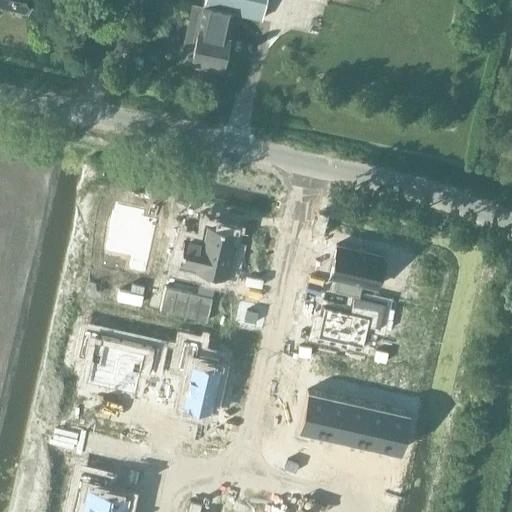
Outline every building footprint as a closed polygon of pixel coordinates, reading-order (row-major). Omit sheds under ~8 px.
[(0,0),(0,7),(28,15),(31,0),(0,0)] [(265,0),(203,0),(203,6),(233,13),(261,19),(265,0)] [(192,54),(190,60),(222,67),(229,37),(227,36),(233,13),(203,6),(192,54)] [(129,270),(146,274),(158,219),(144,216),(146,210),(116,203),(114,211),(113,211),(109,229),(110,229),(106,250),(132,256),(129,270)] [(235,248),(230,246),(234,230),(207,224),(203,240),(184,236),(177,266),(197,270),(196,271),(223,277),(224,276),(229,277),(235,248)] [(337,279),(334,291),(359,297),(362,284),(376,288),(379,274),(383,275),(387,259),(383,259),(383,256),(337,245),(329,277),(337,279)] [(162,311),(201,320),(206,297),(167,288),(162,311)] [(432,296),(424,294),(421,306),(429,308),(432,296)] [(316,336),(363,347),(368,325),(379,328),(385,303),(354,296),(350,311),(323,305),(321,316),(317,315),(313,332),(317,333),(316,336)] [(84,328),(79,354),(91,357),(86,380),(110,386),(121,337),(84,328)] [(121,337),(110,386),(134,391),(140,368),(153,371),(158,345),(121,337)] [(190,369),(183,402),(209,408),(213,392),(217,393),(221,375),(217,374),(221,357),(196,351),(198,342),(183,338),(177,366),(190,369)] [(336,360),(328,358),(325,370),(333,372),(336,360)] [(341,374),(343,362),(336,360),(333,372),(341,374)] [(373,381),(375,369),(368,367),(365,379),(373,381)] [(380,383),(383,371),(375,369),(373,381),(380,383)] [(393,385),(401,387),(403,375),(395,374),(393,385)] [(318,433),(327,394),(305,389),(296,428),(318,433)] [(339,438),(348,399),(327,394),(318,433),(339,438)] [(339,438),(360,442),(369,404),(348,399),(339,438)] [(360,442),(381,447),(390,408),(369,404),(360,442)] [(412,413),(390,408),(381,447),(403,452),(412,413)] [(81,471),(73,508),(90,511),(123,511),(127,495),(104,490),(107,477),(81,471)]
